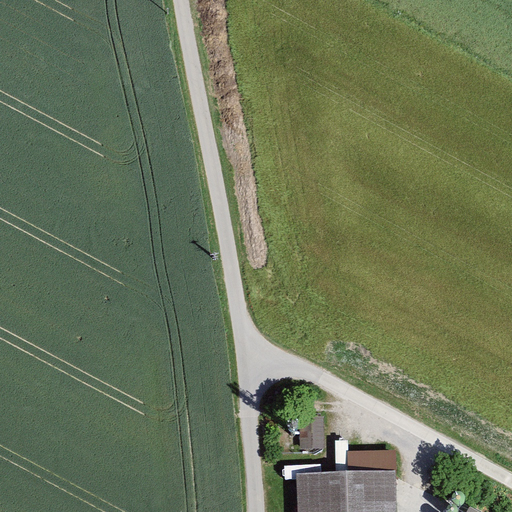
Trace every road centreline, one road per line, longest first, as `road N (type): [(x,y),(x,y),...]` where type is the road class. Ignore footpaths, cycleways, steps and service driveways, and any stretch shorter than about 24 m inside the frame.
road 1 (track): [(182,0),(235,362)]
road 2 (track): [(511,477),(362,379),(313,365),(235,362)]
